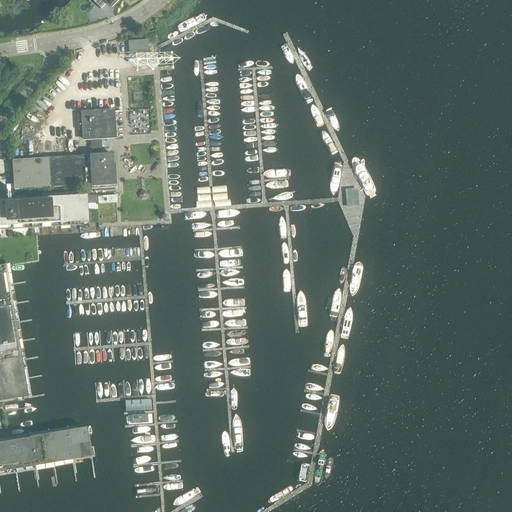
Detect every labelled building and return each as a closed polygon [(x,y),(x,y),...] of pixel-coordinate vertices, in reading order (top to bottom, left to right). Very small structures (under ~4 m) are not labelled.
[(95,0),(94,2),(101,9),(107,3),(110,5),(111,5),(113,6),(118,1),(117,0),(95,0)] [(148,40),(135,40),(136,53),(149,52),(148,42),(148,40)] [(82,114),(78,114),(79,131),(83,130),(84,141),(91,141),(92,156),(104,155),(103,140),(115,139),(113,111),(82,113),(82,114)] [(136,119),(137,127),(145,127),(144,118),(136,119)] [(92,156),(12,161),(14,190),(94,185),(94,192),(116,190),(113,155),(104,155),(92,156)] [(141,191),(139,196),(141,199),(146,199),(148,195),(145,191),(141,191)] [(0,227),(36,225),(89,222),(88,207),(88,204),(97,204),(97,196),(87,196),(82,197),(62,198),(55,198),(53,198),(45,199),(24,200),(17,201),(10,201),(3,201),(0,201),(0,227)] [(97,197),(98,204),(117,202),(116,196),(97,197)] [(0,403),(16,401),(16,404),(25,403),(24,399),(32,398),(10,266),(0,268),(0,403)] [(127,411),(152,409),(151,399),(126,401),(127,411)] [(0,476),(82,462),(82,460),(94,458),(93,449),(90,450),(87,429),(77,431),(77,428),(0,440),(0,476)]
